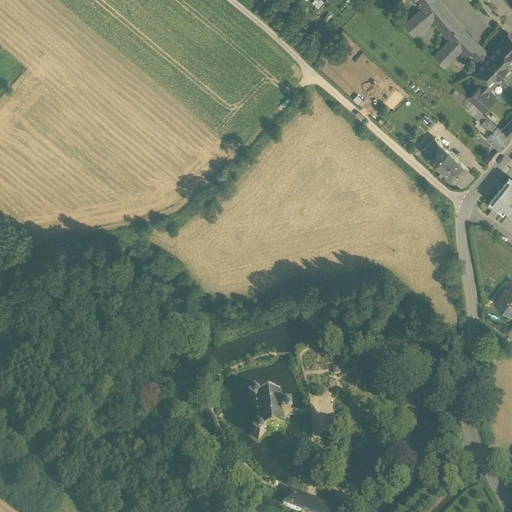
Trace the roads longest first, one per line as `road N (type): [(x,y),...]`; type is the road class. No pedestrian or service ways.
road 1 (track): [(0,256),(168,212),(310,67)]
road 2 (residential): [(508,511),(469,420),(473,308),(465,201)]
road 3 (residential): [(234,0),(465,201)]
